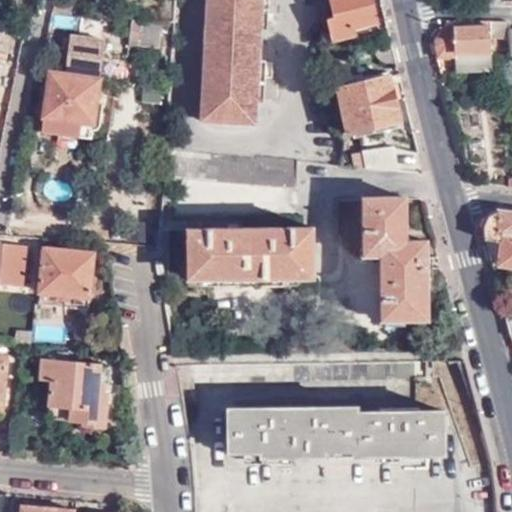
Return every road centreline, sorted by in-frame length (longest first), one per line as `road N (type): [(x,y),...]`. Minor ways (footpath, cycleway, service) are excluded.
road 1 (tertiary): [(511,422),(452,202)]
road 2 (residential): [(137,273),(165,489)]
road 3 (tertiary): [(452,202),(406,17)]
road 4 (residential): [(0,190),(37,22)]
road 5 (residential): [(0,473),(165,489)]
